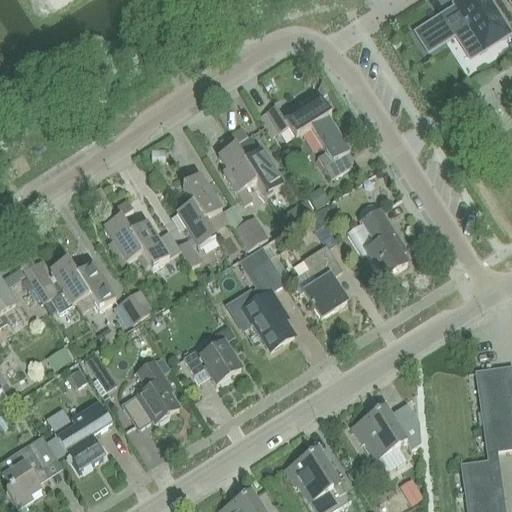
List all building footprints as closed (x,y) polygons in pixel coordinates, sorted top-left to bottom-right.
[(509,36),(485,0),(462,0),(452,7),(454,10),(414,35),(427,55),(463,32),(478,56),(509,36)] [(330,121),(319,105),(314,96),(279,119),(274,112),(264,118),(277,138),(287,132),(294,144),(309,135),(327,124),(330,121)] [(330,184),(351,170),(345,160),(349,158),(327,124),(309,135),(324,158),(316,162),(330,184)] [(239,133),(228,141),(243,167),(256,187),(266,203),(283,193),(258,154),(255,157),(239,133)] [(256,187),(243,167),(228,141),(219,146),(225,156),(216,161),(225,176),(222,178),(242,211),(253,205),(245,193),(256,187)] [(161,167),(161,154),(152,154),(152,167),(161,167)] [(233,209),(220,217),(199,182),(182,193),(191,208),(211,238),(227,228),(232,236),(234,234),(247,256),(257,250),(243,228),(244,227),(233,209)] [(319,193),(306,201),(314,214),(327,206),(319,193)] [(87,200),(98,219),(107,213),(96,194),(87,200)] [(110,229),(120,223),(132,216),(125,206),(104,219),(110,229)] [(331,206),(322,211),(328,221),(337,215),(331,206)] [(215,243),(211,238),(191,208),(175,218),(197,254),(215,243)] [(322,211),(305,222),(313,235),(330,224),(328,221),(322,211)] [(362,229),(348,238),(362,261),(366,258),(383,285),(407,270),(400,259),(406,254),(382,216),(382,215),(381,215),(380,214),(379,213),(378,213),(377,212),(376,212),(375,211),(374,211),(373,211),(372,211),(371,211),(370,211),(369,212),(368,212),(367,212),(366,213),(365,214),(364,214),(363,215),(363,216),(362,217),(361,218),(361,219),(361,220),(360,221),(360,222),(360,223),(360,224),(360,225),(360,226),(361,227),(361,228),(362,229)] [(257,250),(267,243),(253,222),(244,227),(243,228),(257,250)] [(142,259),(130,239),(120,223),(110,229),(102,234),(111,248),(107,250),(121,272),(136,263),(143,274),(149,270),(142,259)] [(165,239),(156,244),(146,229),(130,239),(142,259),(149,270),(152,275),(178,259),(165,239)] [(281,240),(262,251),(269,263),(270,264),(275,261),(272,256),(286,247),(281,240)] [(191,273),(201,267),(188,246),(178,252),(191,273)] [(331,284),(336,280),(342,277),(326,250),(302,265),(308,274),(291,284),(300,300),(304,298),(320,324),(346,308),(331,284)] [(255,292),(224,311),(242,338),(255,330),(271,355),(294,341),(281,321),(285,318),(272,298),(287,289),(270,264),(269,263),(262,251),(239,267),(255,292)] [(39,266),(23,276),(36,297),(43,308),(50,318),(56,314),(60,319),(76,309),(88,301),(76,281),(66,265),(49,275),(46,277),(39,266)] [(93,270),(76,281),(88,301),(76,309),(82,319),(94,310),(98,316),(115,306),(93,270)] [(15,313),(3,294),(24,281),(19,274),(0,285),(0,331),(7,327),(3,321),(15,313)] [(142,323),(152,317),(139,296),(129,302),(142,323)] [(132,329),(142,323),(129,302),(119,308),(132,329)] [(215,391),(240,375),(223,349),(234,341),(227,330),(213,338),(220,351),(202,363),(197,355),(183,364),(194,381),(205,375),(215,391)] [(96,340),(101,350),(113,342),(107,333),(96,340)] [(266,373),(283,388),(308,359),(291,344),(266,373)] [(64,351),(46,362),(55,376),(73,364),(64,351)] [(95,359),(84,366),(97,386),(108,379),(95,359)] [(148,396),(122,412),(138,437),(154,427),(155,429),(179,414),(164,390),(167,388),(154,368),(137,379),(148,396)] [(511,371),(493,374),(475,377),(479,404),(509,400),(507,386),(511,385),(511,371)] [(0,394),(1,394),(8,389),(0,375),(0,394)] [(78,391),(86,387),(78,375),(71,380),(78,391)] [(511,399),(509,400),(479,404),(482,431),(511,426),(511,420),(511,413),(511,412),(511,399)] [(382,413),(351,432),(361,449),(364,447),(375,466),(377,465),(386,478),(406,466),(398,452),(406,447),(411,455),(420,449),(418,427),(407,409),(389,420),(381,406),(379,407),(382,413)] [(72,428),(55,439),(79,477),(103,462),(91,443),(111,430),(98,409),(71,427),(72,428)] [(511,426),(482,431),(484,443),(486,458),(496,456),(511,454),(511,426)] [(10,462),(0,468),(0,479),(2,481),(10,495),(6,497),(15,511),(24,511),(34,506),(31,502),(42,495),(32,480),(56,465),(41,442),(10,462)] [(338,511),(350,505),(340,489),(314,448),(312,450),(315,455),(284,475),(294,492),(297,490),(311,511),(338,511)] [(486,458),(487,466),(498,465),(496,456),(486,458)] [(487,466),(461,470),(463,490),(464,497),(495,492),(493,479),(499,478),(498,465),(487,466)] [(411,486),(403,491),(412,508),(421,503),(411,486)] [(260,511),(247,491),(245,492),(249,497),(225,511),(260,511)] [(495,492),(464,497),(466,511),(497,511),(496,506),(503,505),(501,492),(495,492)]
